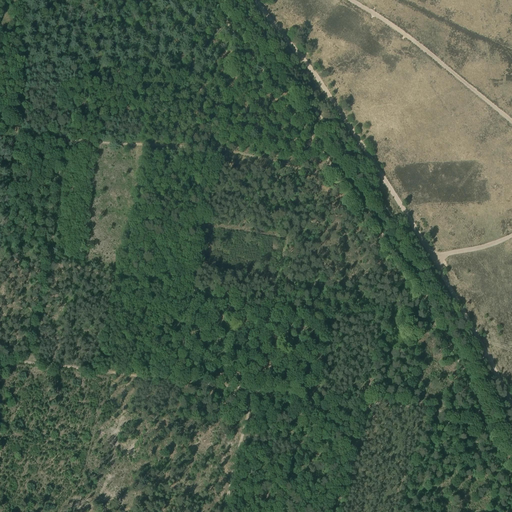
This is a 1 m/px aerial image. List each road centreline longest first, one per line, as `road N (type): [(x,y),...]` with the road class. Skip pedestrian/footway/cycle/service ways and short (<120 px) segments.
road 1 (track): [(0,358),(482,414)]
road 2 (track): [(333,169),(426,297),(511,479)]
road 3 (track): [(0,134),(202,147),(302,170),(333,169)]
road 4 (track): [(253,0),(331,99),(435,260)]
road 5 (track): [(210,0),(333,169)]
road 6 (track): [(349,0),(511,122)]
road 7 (track): [(435,260),(511,405)]
road 8 (track): [(223,511),(250,388)]
